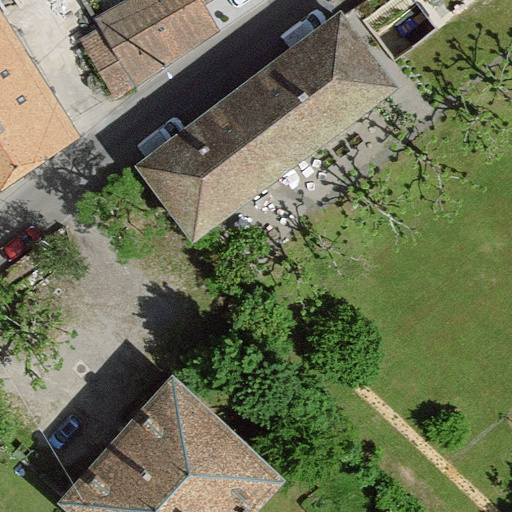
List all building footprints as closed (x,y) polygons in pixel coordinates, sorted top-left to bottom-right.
[(182,0),(167,0),(111,34),(139,80),(206,36),(182,0)] [(344,19),(149,165),(199,232),(394,84),(344,19)] [(0,175),(65,134),(0,31),(0,175)] [(134,82),(106,36),(90,46),(118,93),(134,82)] [(175,382),(70,499),(84,511),(248,511),(280,476),(175,382)]
